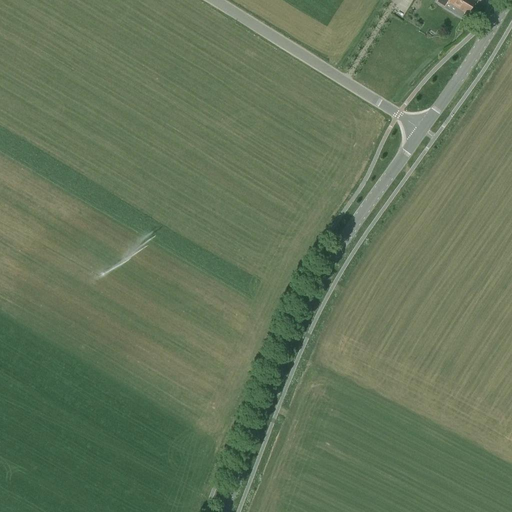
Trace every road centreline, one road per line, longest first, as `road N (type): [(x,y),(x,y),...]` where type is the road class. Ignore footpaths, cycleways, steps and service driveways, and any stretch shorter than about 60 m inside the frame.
road 1 (tertiary): [(219,511),(297,317),(341,239),(422,130)]
road 2 (unclassified): [(398,113),(213,0)]
road 3 (tertiary): [(422,130),(507,0)]
